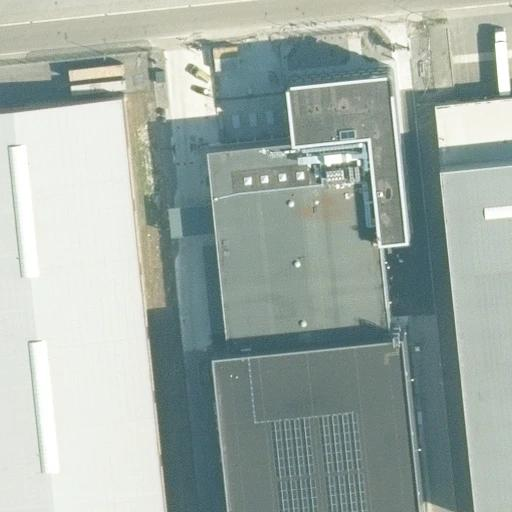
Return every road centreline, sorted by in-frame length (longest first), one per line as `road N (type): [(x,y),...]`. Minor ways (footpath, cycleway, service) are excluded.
road 1 (unknown): [(423,0),(468,511)]
road 2 (unclassified): [(0,44),(426,0)]
